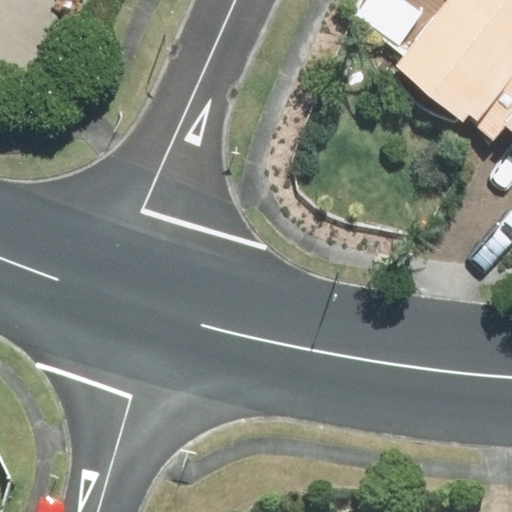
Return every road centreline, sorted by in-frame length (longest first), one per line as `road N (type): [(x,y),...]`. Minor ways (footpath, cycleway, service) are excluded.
road 1 (residential): [(136,307),(321,355),(511,370)]
road 2 (residential): [(243,0),(180,139),(136,307)]
road 3 (residential): [(79,511),(136,307)]
road 4 (residential): [(0,254),(136,307)]
